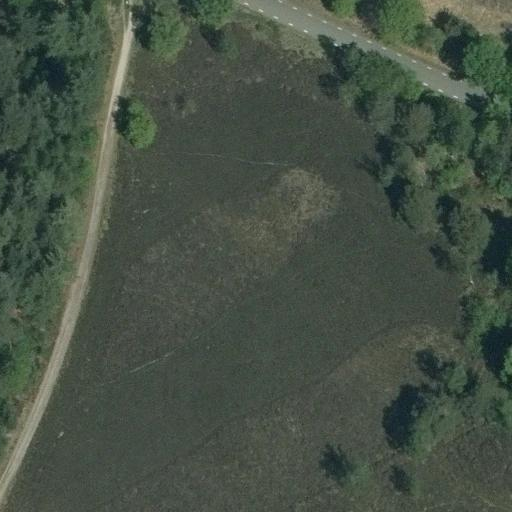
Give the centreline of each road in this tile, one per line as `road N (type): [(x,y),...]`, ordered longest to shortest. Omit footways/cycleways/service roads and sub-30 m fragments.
road 1 (track): [(133,0),(70,331),(0,496)]
road 2 (tertiary): [(511,110),(258,0)]
